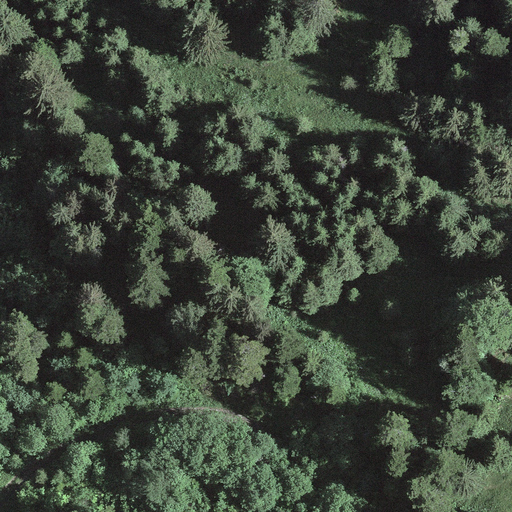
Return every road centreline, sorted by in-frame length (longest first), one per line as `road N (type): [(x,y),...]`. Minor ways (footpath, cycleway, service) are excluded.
road 1 (track): [(511,145),(191,49),(120,0)]
road 2 (track): [(335,511),(264,430),(211,408),(162,410),(58,452),(0,498)]
road 3 (track): [(211,408),(74,266),(0,167)]
